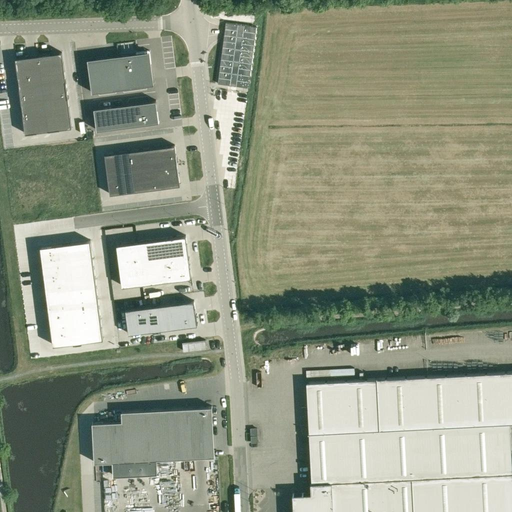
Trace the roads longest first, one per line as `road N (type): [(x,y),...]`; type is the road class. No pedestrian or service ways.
road 1 (unclassified): [(243,511),(214,205)]
road 2 (unknown): [(236,396),(310,364),(511,351)]
road 3 (unclassified): [(191,20),(0,28)]
road 4 (unclassified): [(214,205),(191,20)]
road 5 (unclassified): [(76,223),(214,205)]
